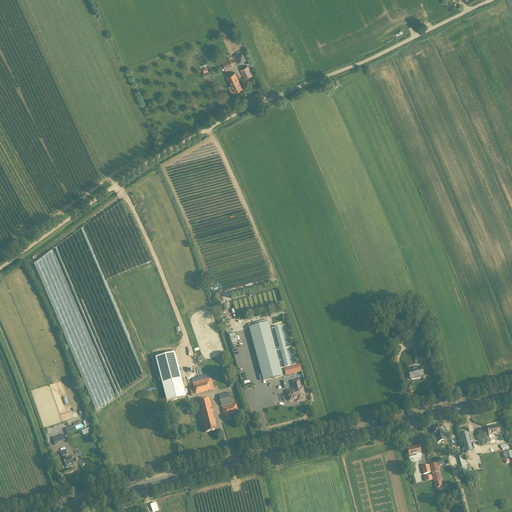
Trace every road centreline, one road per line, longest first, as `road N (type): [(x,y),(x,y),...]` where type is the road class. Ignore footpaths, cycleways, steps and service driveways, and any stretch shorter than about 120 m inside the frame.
road 1 (unclassified): [(0,269),(134,171),(228,118),(489,0)]
road 2 (primary): [(44,511),(511,393)]
